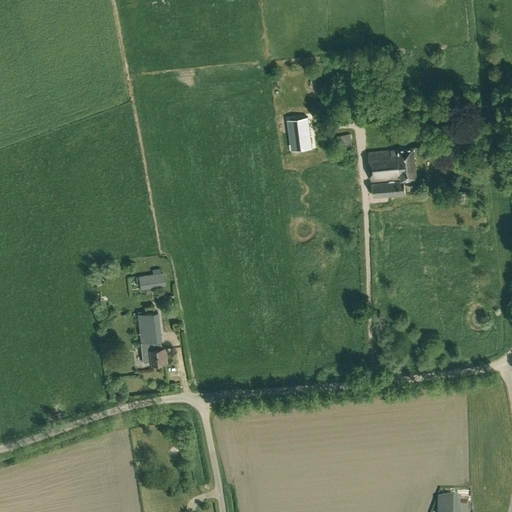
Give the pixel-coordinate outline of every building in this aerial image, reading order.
[(314,129),(299,130),(301,150),(316,149),(314,129)] [(350,135),(338,137),(340,150),(353,147),(350,135)] [(418,179),(415,147),(399,149),(399,150),(370,153),(372,181),(402,179),(402,180),(418,179)] [(406,195),(404,181),(372,184),(373,198),(406,195)] [(163,273),(140,277),(141,290),(165,286),(163,273)] [(154,300),(134,302),(135,311),(155,310),(154,300)] [(170,320),(176,319),(174,310),(167,312),(170,320)] [(139,314),(141,343),(143,363),(151,362),(151,364),(167,363),(166,349),(161,349),(160,341),(161,341),(160,331),(151,332),(150,314),(139,314)] [(162,433),(173,431),(172,425),(161,427),(162,433)] [(434,495),(434,511),(451,511),(451,509),(456,509),(456,495),(434,495)]
